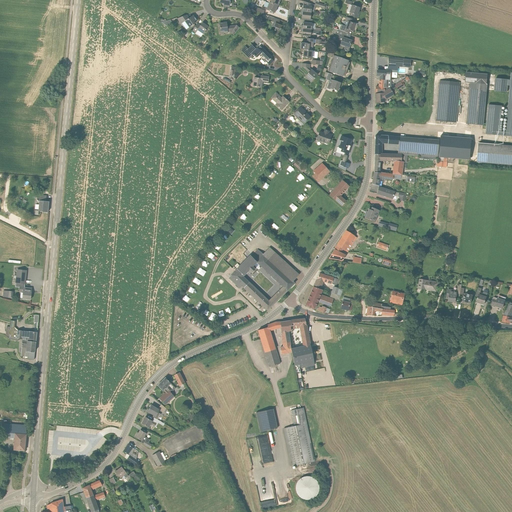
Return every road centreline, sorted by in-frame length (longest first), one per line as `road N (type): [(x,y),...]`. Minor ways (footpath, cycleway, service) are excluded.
road 1 (secondary): [(33,495),(77,0)]
road 2 (tertiary): [(33,495),(99,468),(167,368),(257,325),(289,300)]
road 3 (residential): [(511,326),(321,316),(289,300)]
road 4 (tertiary): [(289,300),(357,204),(369,121)]
road 5 (tertiary): [(369,121),(374,0)]
